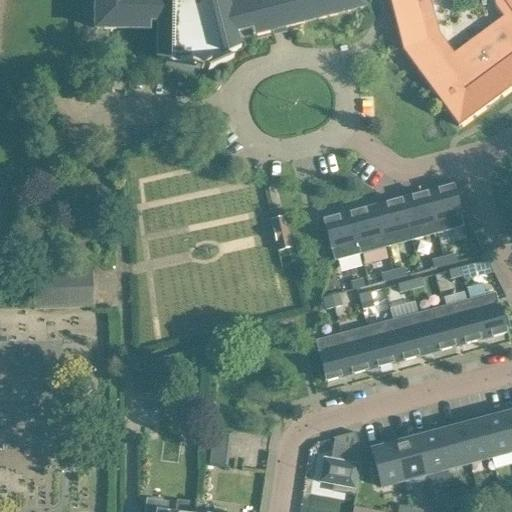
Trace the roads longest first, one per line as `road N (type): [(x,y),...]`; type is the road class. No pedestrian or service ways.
road 1 (residential): [(511,372),(298,432),(287,449),(278,511)]
road 2 (residential): [(239,103),(254,72),(269,63),(322,62),(348,94),(339,131)]
road 3 (residential): [(339,131),(390,168),(436,168),(472,156)]
road 4 (residential): [(339,131),(272,153),(249,138),(239,103)]
road 5 (residential): [(472,156),(491,230),(511,270)]
